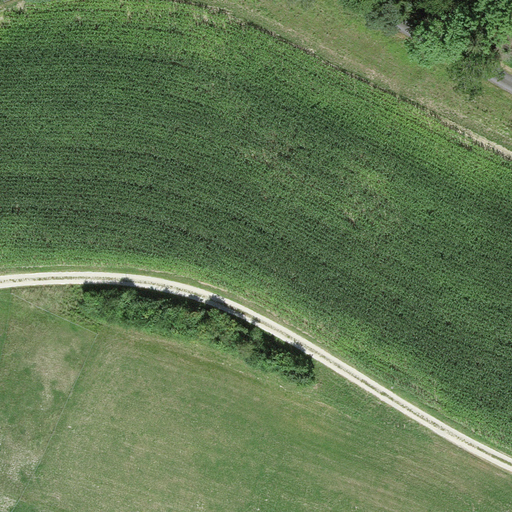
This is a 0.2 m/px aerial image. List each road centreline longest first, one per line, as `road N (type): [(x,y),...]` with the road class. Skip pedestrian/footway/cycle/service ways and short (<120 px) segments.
road 1 (track): [(511,466),(210,299),(159,283),(0,284)]
road 2 (track): [(511,87),(365,0)]
